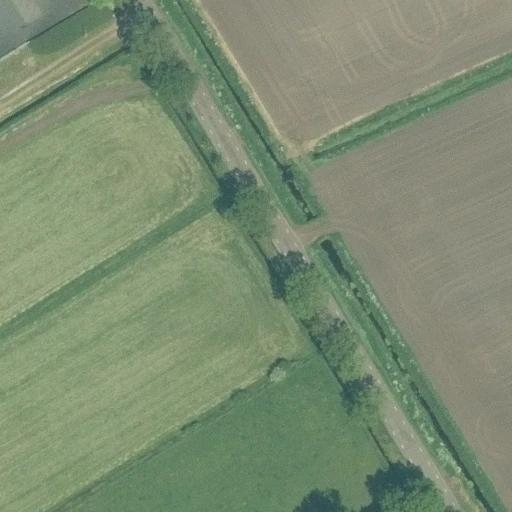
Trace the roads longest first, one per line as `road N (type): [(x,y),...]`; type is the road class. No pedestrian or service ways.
road 1 (tertiary): [(444,511),(131,0)]
road 2 (track): [(139,12),(0,100)]
